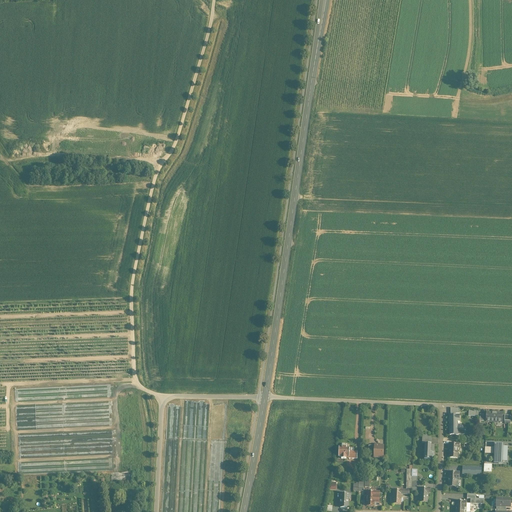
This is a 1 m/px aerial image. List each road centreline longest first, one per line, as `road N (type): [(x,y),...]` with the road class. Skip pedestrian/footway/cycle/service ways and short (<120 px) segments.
road 1 (track): [(215,0),(176,147),(157,163),(131,297),(136,377),(164,396)]
road 2 (primary): [(265,397),(325,0)]
road 3 (residential): [(157,511),(164,396),(265,397)]
road 4 (unclassified): [(265,397),(443,404)]
